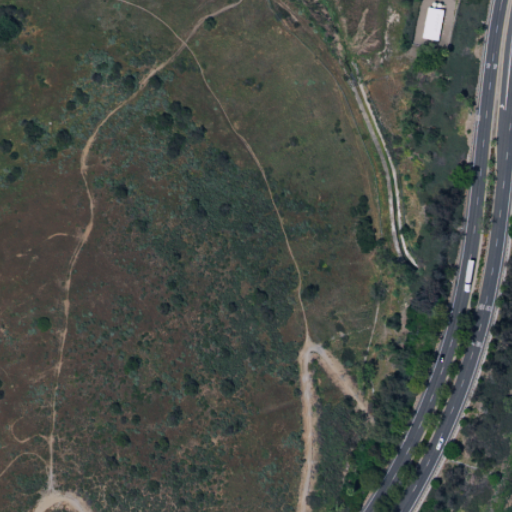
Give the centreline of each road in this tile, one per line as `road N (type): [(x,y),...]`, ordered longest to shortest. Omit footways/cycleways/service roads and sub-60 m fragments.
road 1 (tertiary): [(498,0),(471,263),(434,397),(407,454)]
road 2 (tertiary): [(426,465),(454,404),(487,291),(511,51)]
